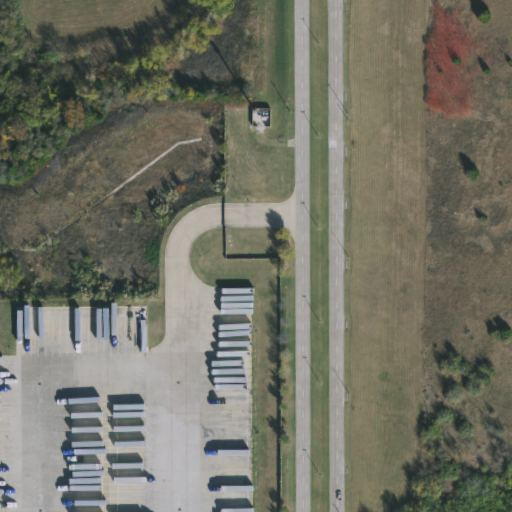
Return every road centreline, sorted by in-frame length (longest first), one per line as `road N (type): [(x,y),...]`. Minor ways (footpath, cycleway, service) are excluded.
road 1 (secondary): [(304,0),(305,511)]
road 2 (secondary): [(336,511),(335,0)]
